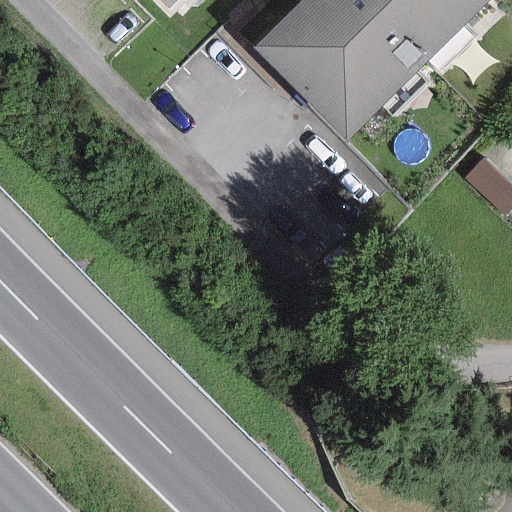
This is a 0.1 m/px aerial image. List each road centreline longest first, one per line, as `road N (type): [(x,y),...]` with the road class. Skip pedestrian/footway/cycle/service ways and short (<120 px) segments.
road 1 (residential): [(511,356),(372,364),(4,0)]
road 2 (motorway): [(230,511),(0,283)]
